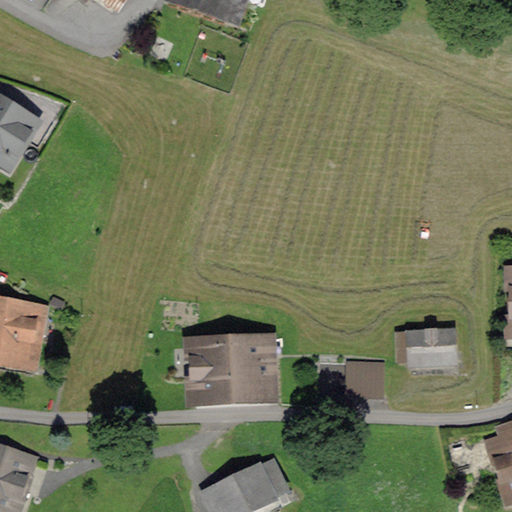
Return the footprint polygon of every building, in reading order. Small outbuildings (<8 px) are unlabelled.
[(236,0),(190,0),(232,14),(236,0)] [(0,155),(8,160),(30,125),(45,134),(56,116),(41,107),(32,123),(0,103),(0,155)] [(0,357),(34,363),(45,308),(0,299),(0,357)] [(411,359),(411,361),(452,359),(451,331),(410,333),(397,333),(398,359),(411,359)] [(268,396),(266,341),(193,344),(195,399),(268,396)] [(348,360),(349,399),(386,398),(385,359),(348,360)] [(511,492),(511,425),(501,429),(506,445),(498,448),(511,493),(511,492)] [(0,511),(15,511),(33,460),(0,447),(0,511)] [(272,461),(203,495),(211,511),(241,511),(272,498),(271,495),(285,488),(272,461)]
